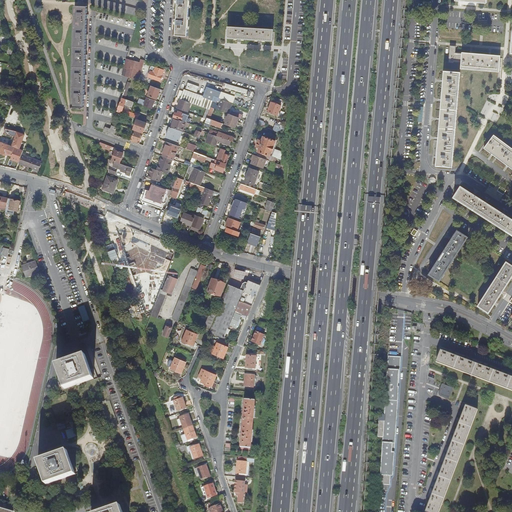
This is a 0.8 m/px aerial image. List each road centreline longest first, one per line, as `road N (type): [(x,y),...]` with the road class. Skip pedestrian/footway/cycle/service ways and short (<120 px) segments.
road 1 (motorway): [(344,511),(391,0)]
road 2 (motorway): [(349,0),(303,511)]
road 3 (motorway): [(322,511),(368,0)]
road 4 (motorway): [(326,0),(282,511)]
road 5 (residential): [(271,269),(458,312),(511,340)]
road 6 (residential): [(204,250),(264,86)]
road 7 (residential): [(271,269),(224,400)]
road 8 (residential): [(0,172),(124,214)]
